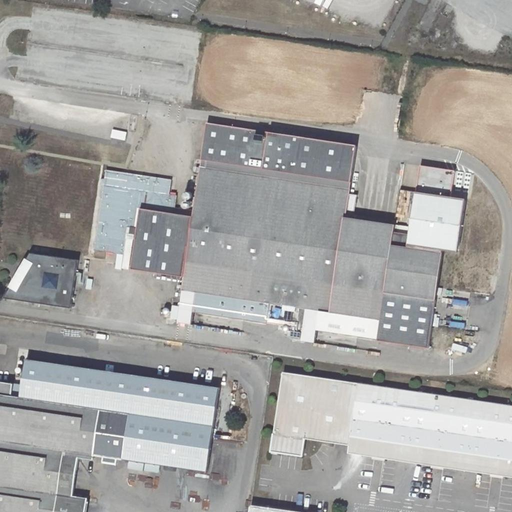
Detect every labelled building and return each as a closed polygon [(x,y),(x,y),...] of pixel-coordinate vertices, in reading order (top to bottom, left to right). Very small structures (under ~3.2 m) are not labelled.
[(346,216),(350,188),(356,145),(205,122),(192,211),(188,210),(188,209),(173,207),(175,195),(102,184),(92,250),(122,254),(125,233),(135,234),(130,268),(182,276),(180,290),(182,290),(177,322),(190,324),(192,312),(266,322),(269,303),(283,305),(282,309),(286,310),(286,306),(306,309),(301,341),(315,343),(317,330),(379,339),(379,340),(430,348),(444,248),(458,250),(466,198),(416,191),(410,233),(394,230),(395,223),(346,216)] [(127,141),(128,132),(113,129),(112,138),(127,141)] [(79,259),(31,252),(24,264),(28,270),(21,282),(14,281),(5,298),(72,307),(79,259)] [(24,264),(14,281),(21,282),(28,270),(24,264)] [(454,343),(453,350),(466,352),(467,345),(454,343)] [(511,404),(285,371),(273,449),(279,450),(279,452),(304,455),(306,438),(351,445),(349,453),(511,476),(511,404)] [(102,409),(13,396),(14,384),(0,381),(0,511),(86,511),(88,498),(74,496),(59,494),(65,455),(79,457),(94,459),(95,455),(104,456),(104,463),(117,465),(118,458),(125,459),(131,414),(102,409)] [(65,455),(59,494),(74,496),(79,457),(65,455)]
